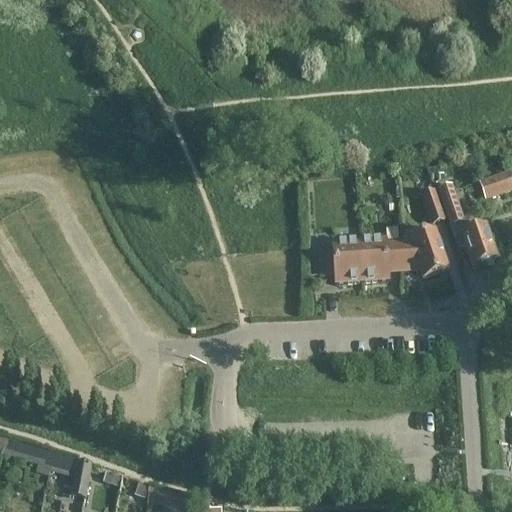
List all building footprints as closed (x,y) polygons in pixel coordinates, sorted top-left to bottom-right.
[(484,202),(511,193),(511,188),(508,176),(479,185),(484,202)] [(472,269),(497,260),(485,227),(466,234),(463,224),(451,187),(436,192),(449,229),(451,229),(459,250),(464,248),(472,269)] [(421,197),(431,227),(443,223),(433,193),(421,197)] [(399,246),(401,274),(419,273),(421,281),(448,272),(435,233),(408,242),(409,245),(399,246)] [(401,274),(399,246),(386,247),(385,242),(358,244),(361,285),(388,284),(387,275),(401,274)] [(361,285),(358,244),(332,246),(332,251),(318,252),(320,280),(334,279),(334,287),(361,285)] [(51,456),(5,443),(2,456),(37,466),(34,474),(47,478),(49,469),(51,456)] [(49,469),(74,477),(77,464),(51,456),(49,469)] [(90,466),(77,464),(74,477),(75,477),(71,499),(84,502),(89,475),(90,469),(90,466)] [(98,472),(90,469),(89,475),(97,477),(98,472)] [(121,479),(104,474),(101,483),(119,489),(121,479)] [(145,501),(147,487),(138,484),(134,497),(145,501)] [(148,487),(147,487),(145,501),(146,501),(146,502),(161,507),(162,503),(178,509),(181,501),(148,489),(148,487)]
